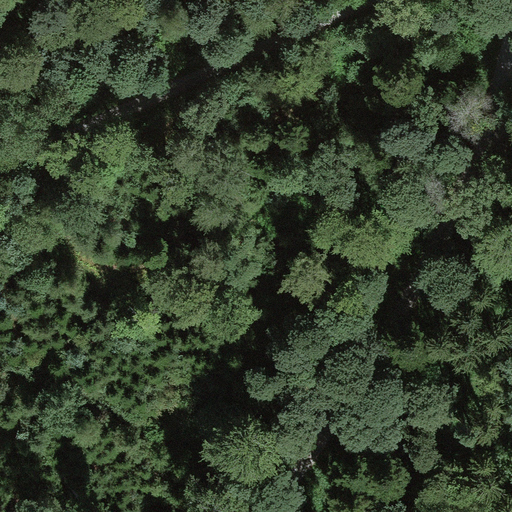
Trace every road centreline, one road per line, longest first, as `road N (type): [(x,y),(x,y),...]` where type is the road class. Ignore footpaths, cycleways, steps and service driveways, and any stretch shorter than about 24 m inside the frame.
road 1 (track): [(511,58),(490,133),(395,322),(273,511)]
road 2 (track): [(0,169),(373,0)]
